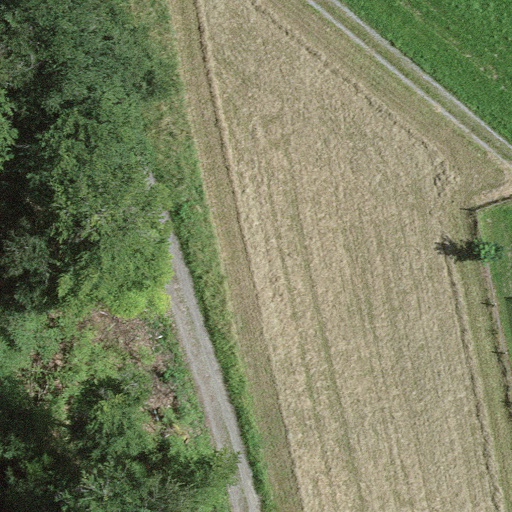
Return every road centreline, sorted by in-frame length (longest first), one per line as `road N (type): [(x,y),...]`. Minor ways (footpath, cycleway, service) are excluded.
road 1 (track): [(198,511),(80,0)]
road 2 (track): [(309,0),(511,159)]
